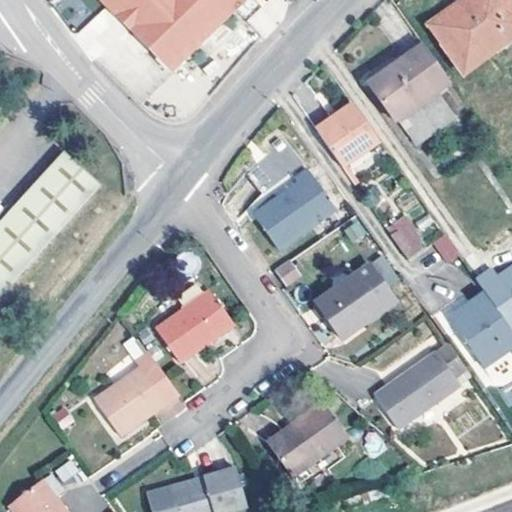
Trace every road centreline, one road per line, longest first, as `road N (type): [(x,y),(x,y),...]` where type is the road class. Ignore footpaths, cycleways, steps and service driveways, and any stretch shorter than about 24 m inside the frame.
road 1 (residential): [(200,420),(293,349),(181,182)]
road 2 (tertiary): [(0,404),(181,182)]
road 3 (residential): [(22,0),(181,182)]
road 4 (tertiary): [(181,182),(339,0)]
